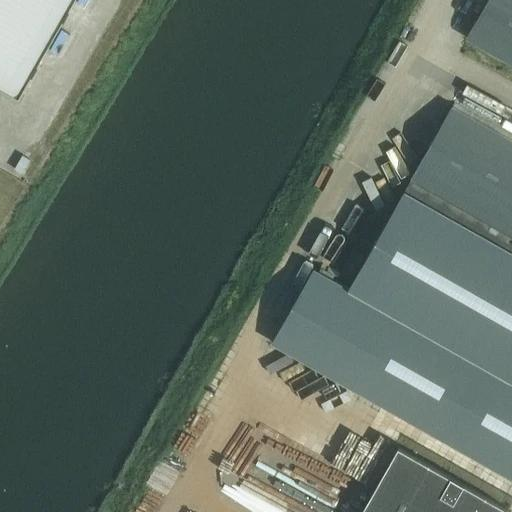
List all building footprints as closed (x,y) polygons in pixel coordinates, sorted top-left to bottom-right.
[(0,0),(0,86),(20,98),(75,0),(0,0)] [(511,0),(488,0),(467,38),(511,64),(511,0)] [(511,114),(486,99),(481,107),(511,125),(511,114)] [(511,489),(511,135),(454,102),(348,289),(332,279),(338,267),(326,260),(319,272),(313,269),(272,342),(485,463),(480,471),(511,489)] [(398,447),(361,511),(506,511),(508,510),(398,447)]
